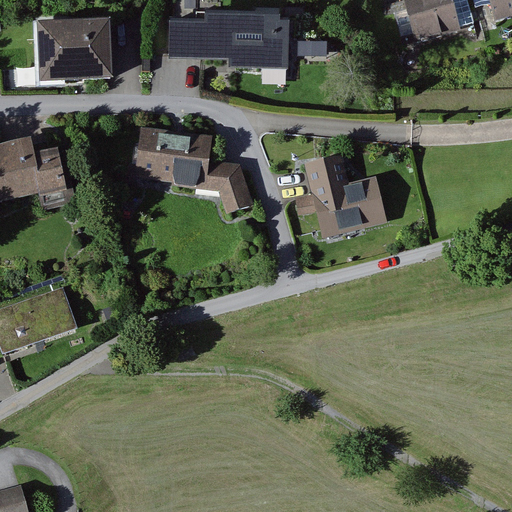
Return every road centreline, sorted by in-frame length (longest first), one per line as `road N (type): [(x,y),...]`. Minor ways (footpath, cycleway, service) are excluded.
road 1 (track): [(490,511),(271,378),(95,375),(77,368)]
road 2 (residential): [(0,106),(184,104),(230,118),(265,185),(294,286)]
road 3 (residential): [(0,413),(146,330),(294,286)]
road 4 (residential): [(294,286),(511,227)]
